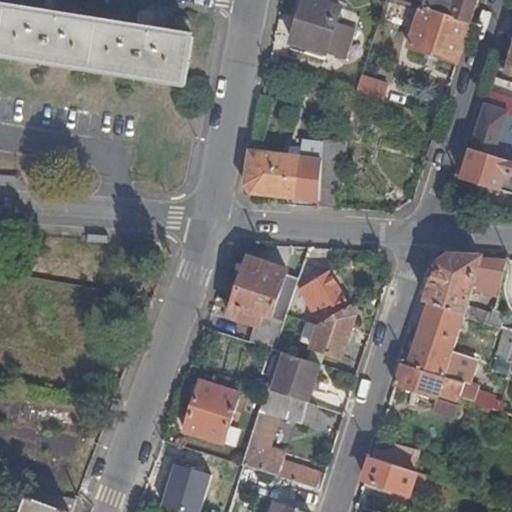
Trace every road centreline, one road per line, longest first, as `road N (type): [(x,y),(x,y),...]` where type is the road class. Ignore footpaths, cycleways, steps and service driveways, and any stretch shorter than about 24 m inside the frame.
road 1 (tertiary): [(204,223),(193,278),(105,511)]
road 2 (residential): [(330,511),(416,235)]
road 3 (residential): [(416,235),(491,0)]
road 4 (tertiary): [(247,2),(204,223)]
road 5 (residential): [(204,223),(416,235)]
road 6 (residential): [(204,223),(0,209)]
